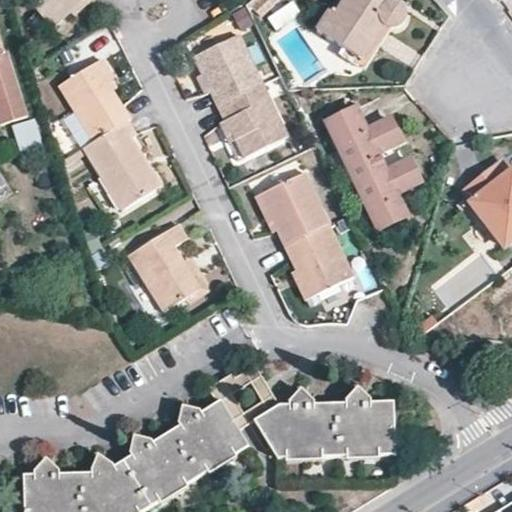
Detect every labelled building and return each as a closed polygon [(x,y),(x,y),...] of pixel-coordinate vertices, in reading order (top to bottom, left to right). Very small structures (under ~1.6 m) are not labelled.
[(88,7),(95,0),(35,0),(42,7),(35,13),(52,32),(72,15),(85,3),(88,7)] [(273,5),(268,0),(259,0),(251,8),(259,18),(273,5)] [(385,6),(375,0),(345,0),(334,16),(329,12),(316,33),(362,63),(386,29),(397,30),(401,26),(403,17),(402,12),(398,8),(389,5),(385,6)] [(85,3),(72,15),(75,19),(88,7),(85,3)] [(277,26),(298,14),(292,5),(271,17),(277,26)] [(211,94),(218,109),(220,108),(264,88),(255,70),(245,51),(239,38),(194,60),(201,73),(207,86),(211,94)] [(0,52),(0,126),(0,127),(27,118),(7,54),(1,56),(0,52)] [(127,123),(130,121),(110,87),(116,83),(102,61),(60,87),(94,143),(127,123)] [(207,86),(201,73),(195,76),(201,89),(207,86)] [(205,97),(211,94),(207,86),(201,89),(205,97)] [(291,145),(264,88),(220,108),(225,121),(220,123),(227,139),(235,136),(237,141),(248,164),(291,145)] [(353,109),(324,123),(377,232),(406,217),(396,195),(419,184),(409,161),(385,173),(376,154),(399,142),(389,120),(364,132),(353,109)] [(12,127),(19,154),(43,147),(35,120),(12,127)] [(94,143),(83,150),(121,212),(154,192),(138,165),(144,161),(132,141),(136,138),(127,123),(94,143)] [(229,144),(237,141),(235,136),(227,139),(229,144)] [(68,172),(89,163),(83,151),(63,161),(68,172)] [(138,165),(154,192),(160,188),(144,161),(138,165)] [(511,173),(510,175),(500,162),(461,193),(504,248),(511,241),(511,173)] [(277,234),(284,250),(329,228),(305,177),(260,198),(277,234)] [(277,234),(260,198),(254,200),(271,237),(277,234)] [(200,292),(183,264),(174,248),(186,241),(177,228),(130,258),(163,314),(187,300),(200,292)] [(329,228),(284,250),(294,273),(300,286),(295,288),(303,304),(354,280),(329,228)] [(189,260),(183,264),(200,292),(187,300),(191,306),(210,295),(189,260)] [(290,276),(295,288),(300,286),(294,273),(290,276)] [(419,328),(424,335),(436,325),(431,318),(419,328)] [(239,433),(255,423),(279,407),(255,369),(235,380),(233,376),(209,390),(217,405),(221,403),(239,433)] [(370,401),(358,390),(346,401),(346,406),(370,405),(370,401)] [(315,402),(302,391),(290,403),(290,407),(315,407),(315,402)] [(35,478),(23,479),(24,511),(134,511),(137,510),(138,511),(144,511),(159,502),(156,498),(184,481),(187,486),(208,473),(205,468),(232,451),(235,457),(249,448),(239,433),(221,403),(217,405),(202,414),(181,428),(152,445),(133,458),(115,469),(105,475),(92,475),(60,477),(35,478)] [(279,407),(255,423),(278,462),(288,461),(288,455),(322,454),(322,459),(347,459),(347,453),(379,452),(380,458),(395,457),(394,405),(370,405),(346,406),(315,407),(290,407),(279,407)] [(200,411),(183,408),(179,424),(181,428),(202,414),(200,411)] [(150,441),(135,437),(131,454),(133,458),(152,445),(150,441)] [(235,457),(232,451),(205,468),(208,473),(210,476),(237,460),(235,457)] [(112,464),(98,456),(92,472),(92,475),(105,475),(115,469),(112,464)] [(60,471),(47,459),(35,472),(35,478),(60,477),(60,471)] [(187,486),(184,481),(156,498),(159,502),(162,506),(189,489),(187,486)]
